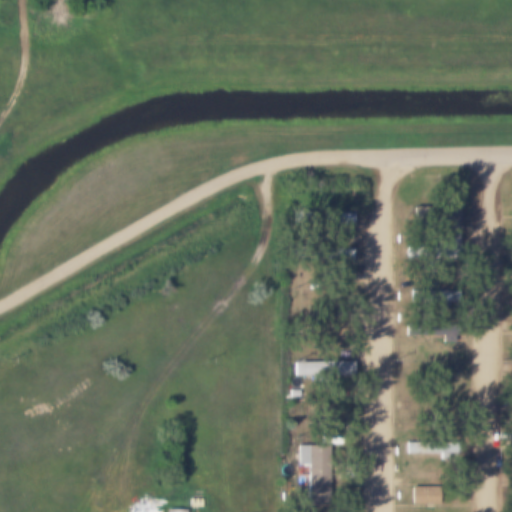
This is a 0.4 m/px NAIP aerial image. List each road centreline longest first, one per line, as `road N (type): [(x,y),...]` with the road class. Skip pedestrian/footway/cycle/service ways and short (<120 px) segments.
road 1 (residential): [(387,157),(384,511),(494,157)]
road 2 (track): [(30,0),(34,61),(0,130)]
road 3 (residential): [(387,157),(511,157)]
